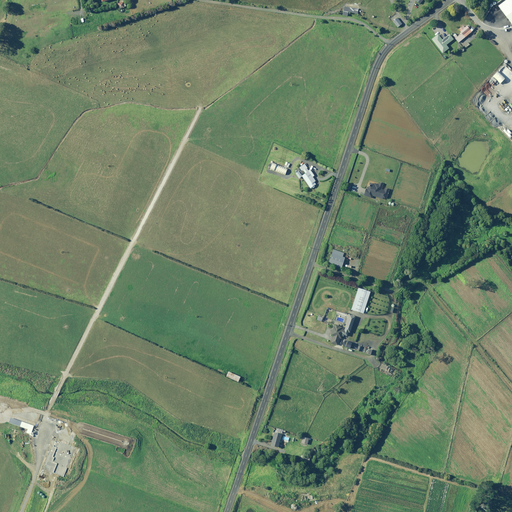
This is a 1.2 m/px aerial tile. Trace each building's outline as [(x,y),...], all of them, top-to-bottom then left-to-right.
[(358,9),(344,7),(343,15),(347,16),(348,12),(357,14),(358,9)] [(75,17),(74,17),(73,15),(70,16),(70,18),(71,23),(75,23),(75,24),(83,22),(82,18),(75,19),(75,17)] [(402,24),(398,18),(392,22),(393,24),(394,23),(398,27),(402,24)] [(465,28),(463,25),(459,29),(465,37),(474,30),(471,28),(470,29),(467,26),(465,28)] [(453,35),(455,38),(458,43),(465,38),(461,33),(457,36),(455,33),(453,35)] [(454,39),(450,34),(443,39),(439,34),(432,39),(443,53),(449,48),(446,45),(454,39)] [(284,167),(280,165),(273,163),(270,169),(285,175),(288,168),(284,167)] [(300,167),(301,169),(300,170),(295,173),(299,178),(302,176),(299,173),(302,171),(303,170),(306,173),(302,176),(311,189),(320,184),(310,170),(310,169),(308,170),(306,168),(307,167),(305,164),(300,167)] [(366,188),(364,196),(372,198),(373,196),(381,198),(386,199),(389,190),(385,188),(384,190),(381,190),(383,184),(379,182),(378,185),(370,182),(368,188),(366,188)] [(344,253),(333,249),(329,264),(341,268),(345,257),(343,257),(344,253)] [(351,309),(363,313),(366,314),(368,309),(365,309),(370,292),(358,288),(351,309)] [(356,317),(350,315),(345,328),(334,324),(331,335),(333,336),(331,343),(338,345),(340,338),(341,338),(343,334),(349,336),(356,317)] [(344,340),(342,346),(350,349),(352,343),(344,340)] [(229,371),(226,376),(238,382),(241,376),(229,371)] [(34,426),(11,418),(9,423),(28,429),(26,433),(31,434),(34,426)] [(70,432),(61,428),(60,431),(58,430),(57,432),(69,437),(70,432)] [(281,434),(274,432),(271,445),(281,448),(282,446),(279,445),(281,434)]
